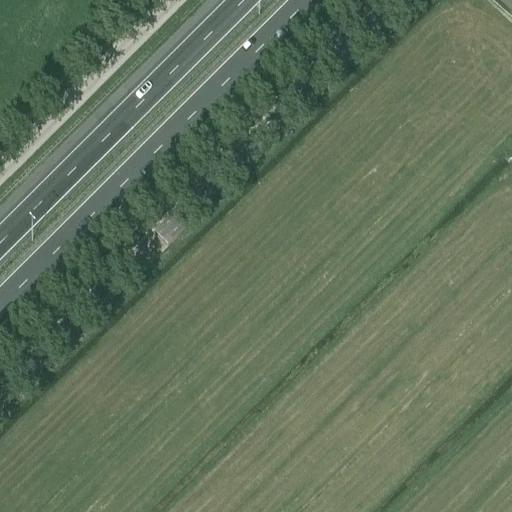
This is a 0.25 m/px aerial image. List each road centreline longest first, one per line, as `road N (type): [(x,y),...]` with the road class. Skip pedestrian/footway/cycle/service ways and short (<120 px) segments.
road 1 (unclassified): [(0,396),(397,0)]
road 2 (motorway): [(0,318),(316,0)]
road 3 (motorway): [(246,0),(0,246)]
road 4 (unclassified): [(0,175),(177,0)]
